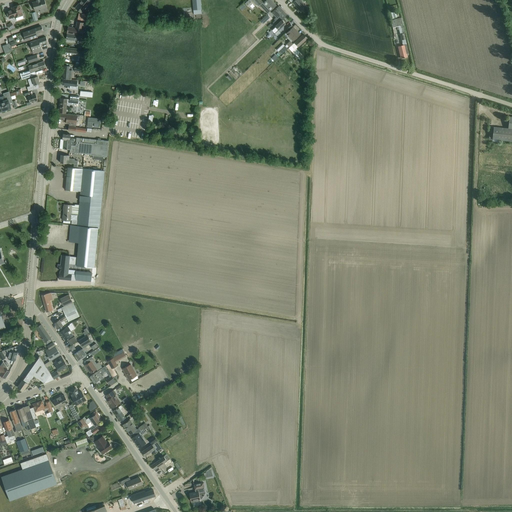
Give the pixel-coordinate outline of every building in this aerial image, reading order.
[(34,11),(39,9),(40,13),(48,11),(44,0),(36,0),(36,1),(32,2),(34,11)] [(81,0),(75,8),(79,11),(81,13),(82,11),(81,11),(86,5),(87,6),(88,5),(91,1),(91,0),(81,0)] [(200,0),(192,0),(193,10),(201,9),(200,0)] [(270,11),(272,9),(276,5),(270,0),(266,0),(263,3),(270,11)] [(307,7),(300,0),(289,0),(301,12),(307,7)] [(249,3),(244,7),(247,10),(249,9),(251,12),(254,9),(249,3)] [(12,9),(6,11),(9,18),(14,16),(15,17),(22,15),(19,5),(12,7),(12,9)] [(281,20),(283,18),(287,14),(279,6),(275,10),(272,13),(276,18),(275,18),(274,19),(274,20),(275,20),(273,23),(272,25),(273,27),(275,25),(281,20)] [(406,39),(404,33),(405,33),(403,25),(404,25),(402,18),(391,20),(393,28),(397,27),(399,32),(402,31),(402,34),(400,34),(402,40),(406,39)] [(281,33),(278,30),(282,27),(285,24),(282,20),(278,23),(271,29),(275,33),(277,36),(281,33)] [(10,23),(7,25),(9,30),(16,28),(11,22),(10,23)] [(82,29),(83,23),(77,22),(76,28),(68,27),(67,33),(72,34),(72,33),(76,34),(82,35),(84,29),(82,29)] [(37,37),(36,33),(43,31),(41,26),(23,33),(25,41),(37,37)] [(293,41),(296,38),(300,34),(293,27),(286,34),(293,41)] [(77,44),(83,44),(84,41),(80,41),(81,35),(67,34),(66,39),(72,40),(77,41),(77,44)] [(296,49),(298,47),(303,42),(307,38),(303,34),(300,38),(289,48),(297,58),(301,54),(296,49)] [(33,54),(37,52),(42,51),(40,45),(47,42),(45,37),(29,42),(33,54)] [(2,46),(5,53),(12,51),(9,43),(2,46)] [(398,47),(400,53),(401,58),(408,57),(407,54),(409,53),(408,48),(407,44),(398,47)] [(284,46),(278,52),(279,52),(281,55),(287,49),(286,48),(285,46),(284,46)] [(65,49),(65,54),(70,55),(72,55),(72,60),(79,61),(79,59),(80,51),(70,50),(65,49)] [(37,54),(27,57),(29,63),(38,60),(37,54)] [(43,61),(39,63),(29,66),(30,70),(20,74),(22,80),(36,75),(34,71),(45,67),(43,61)] [(62,78),(67,79),(71,79),(72,70),(71,70),(71,67),(63,66),(62,78)] [(27,87),(28,91),(34,89),(32,85),(39,83),(37,76),(28,79),(30,86),(27,87)] [(61,85),(66,85),(71,86),(71,89),(76,89),(77,81),(62,79),(61,85)] [(5,100),(0,101),(0,111),(11,108),(8,100),(11,99),(9,91),(3,93),(5,100)] [(24,94),(25,97),(28,96),(30,103),(37,100),(35,93),(33,94),(32,91),(33,91),(24,94)] [(59,112),(64,113),(67,113),(68,103),(78,104),(79,97),(70,96),(70,99),(60,98),(59,112)] [(58,119),(63,120),(66,120),(66,123),(69,124),(68,130),(76,131),(78,116),(59,114),(58,119)] [(489,135),(489,140),(493,141),(496,141),(497,139),(499,140),(499,141),(511,142),(511,116),(510,117),(509,128),(494,127),(493,135),(489,135)] [(88,118),(87,127),(91,127),(92,123),(100,123),(100,119),(88,118)] [(63,149),(67,149),(71,150),(71,152),(90,154),(90,155),(107,156),(108,142),(71,138),(71,134),(63,134),(62,139),(63,140),(63,149)] [(60,163),(64,163),(74,164),(74,166),(77,167),(78,161),(74,160),(75,158),(67,157),(68,155),(61,154),(60,163)] [(103,171),(72,168),(67,167),(65,190),(80,191),(79,201),(80,201),(79,215),(78,214),(77,225),(82,226),(82,225),(99,226),(105,171),(106,171),(103,170),(103,171)] [(80,201),(79,201),(79,205),(75,204),(75,205),(64,204),(62,220),(63,220),(63,223),(70,223),(70,221),(71,221),(72,214),(74,214),(78,214),(79,215),(80,201)] [(73,225),(71,242),(78,243),(75,275),(72,274),(71,280),(75,281),(75,280),(91,281),(93,268),(94,268),(98,228),(99,228),(99,226),(82,225),(82,226),(77,225),(73,225)] [(58,265),(57,269),(60,269),(60,270),(60,273),(59,273),(59,279),(71,280),(72,274),(67,274),(69,256),(61,255),(60,265),(58,265)] [(46,312),(51,311),(53,310),(50,300),(49,300),(47,294),(41,295),(46,312)] [(62,309),(74,304),(69,295),(60,299),(64,306),(61,307),(62,309)] [(74,304),(62,309),(68,321),(79,316),(74,304)] [(58,329),(62,326),(63,325),(61,322),(64,320),(62,318),(54,323),(58,329)] [(39,334),(42,338),(44,342),(50,338),(41,324),(36,327),(41,333),(39,334)] [(65,340),(70,338),(72,336),(70,332),(71,332),(70,330),(72,328),(70,325),(60,332),(65,340)] [(90,341),(87,335),(78,340),(82,346),(90,341)] [(70,345),(77,341),(74,336),(68,341),(70,345)] [(47,357),(49,361),(44,364),(46,367),(53,363),(51,360),(53,358),(60,354),(55,347),(48,351),(47,349),(45,351),(48,356),(47,357)] [(78,360),(82,357),(83,356),(86,354),(84,351),(82,348),(79,350),(74,354),(78,360)] [(109,364),(106,365),(108,369),(112,377),(117,375),(113,368),(117,366),(115,362),(126,356),(122,349),(114,353),(116,356),(107,361),(109,364)] [(15,360),(17,353),(9,350),(7,358),(15,360)] [(44,364),(41,360),(39,356),(25,377),(30,380),(33,375),(44,383),(53,379),(50,375),(46,367),(44,364)] [(60,357),(56,360),(55,360),(56,361),(53,362),(58,370),(57,371),(56,370),(52,374),(55,378),(60,375),(57,372),(59,371),(67,366),(61,357),(60,358),(60,357)] [(91,357),(85,361),(86,364),(85,365),(90,373),(96,369),(97,370),(101,367),(98,362),(96,364),(91,357)] [(0,365),(0,375),(4,378),(9,372),(5,369),(6,367),(4,363),(1,366),(0,365)] [(130,364),(127,366),(122,369),(128,380),(136,376),(130,364)] [(94,374),(90,376),(94,383),(99,380),(103,378),(102,376),(104,374),(103,373),(107,370),(104,367),(98,371),(94,374)] [(30,380),(25,377),(17,387),(22,391),(25,388),(26,390),(32,382),(30,380)] [(76,405),(81,402),(86,400),(81,391),(78,393),(75,388),(69,391),(71,395),(72,396),(71,396),(76,405)] [(112,408),(117,405),(120,403),(114,395),(115,394),(113,390),(106,395),(108,399),(107,400),(112,408)] [(61,395),(58,396),(62,405),(65,404),(66,406),(69,404),(63,395),(61,396),(61,395)] [(53,400),(55,405),(58,410),(60,409),(60,407),(62,405),(58,396),(54,398),(55,399),(53,400)] [(34,407),(29,409),(36,427),(38,426),(36,420),(34,420),(33,418),(35,418),(33,412),(43,409),(44,412),(48,410),(49,413),(53,411),(49,401),(45,402),(46,406),(44,407),(42,401),(32,404),(34,407)] [(76,413),(72,404),(68,406),(73,414),(76,413)] [(140,415),(146,410),(142,404),(136,409),(140,415)] [(29,409),(28,405),(23,407),(17,409),(20,420),(23,419),(27,430),(36,427),(29,409)] [(120,421),(124,418),(121,414),(124,412),(120,406),(113,410),(120,421)] [(9,412),(16,431),(22,429),(15,410),(9,412)] [(92,421),(94,425),(100,421),(99,421),(100,420),(98,418),(100,417),(96,411),(92,414),(93,416),(90,418),(89,417),(86,419),(84,417),(77,422),(81,429),(85,426),(86,429),(89,427),(87,424),(92,421)] [(8,420),(3,422),(7,436),(4,437),(5,439),(7,443),(7,444),(10,443),(9,441),(15,439),(8,420)] [(134,436),(141,431),(143,429),(147,427),(148,426),(145,423),(138,427),(138,428),(136,430),(129,420),(123,425),(125,428),(126,428),(130,434),(132,433),(134,436)] [(93,434),(97,431),(101,428),(99,425),(91,430),(93,434)] [(138,448),(144,444),(146,443),(139,433),(132,438),(138,448)] [(102,454),(108,450),(112,447),(108,442),(106,443),(102,436),(94,441),(102,454)] [(26,452),(29,451),(24,438),(16,441),(20,452),(26,450),(26,452)] [(86,438),(75,442),(77,448),(88,444),(86,438)] [(159,444),(157,441),(142,451),(145,456),(155,449),(154,447),(159,444)] [(20,463),(23,469),(1,477),(9,501),(50,486),(51,489),(54,488),(53,485),(56,484),(48,460),(46,454),(20,463)] [(167,454),(155,462),(151,465),(154,470),(164,463),(166,465),(172,461),(170,458),(167,454)] [(120,481),(122,485),(127,483),(129,489),(142,484),(138,478),(130,481),(128,478),(120,481)] [(205,493),(205,491),(203,482),(198,483),(193,484),(195,492),(189,493),(191,502),(200,500),(200,499),(201,499),(205,493)] [(144,491),(140,492),(131,495),(134,506),(134,503),(143,500),(144,504),(148,503),(147,499),(155,496),(153,490),(145,492),(144,491)]
